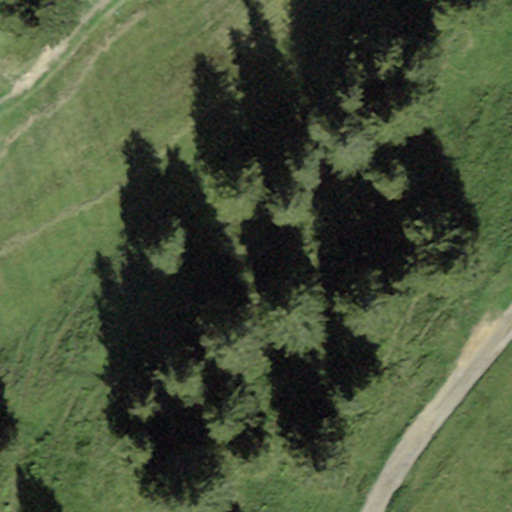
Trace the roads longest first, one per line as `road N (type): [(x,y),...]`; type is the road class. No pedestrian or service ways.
road 1 (track): [(371,511),(511,313)]
road 2 (track): [(115,0),(0,108)]
